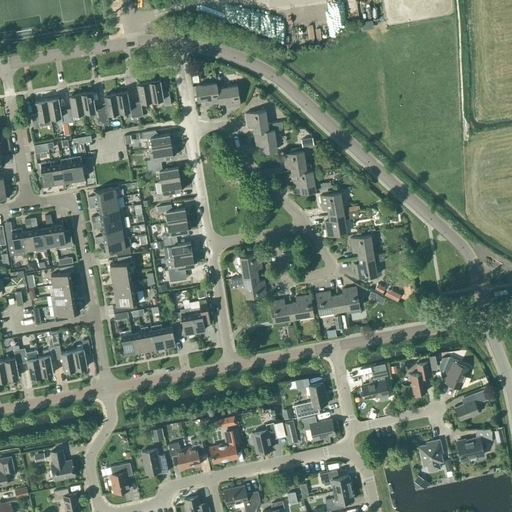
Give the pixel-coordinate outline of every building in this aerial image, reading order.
[(157,99),(158,102),(164,101),(164,105),(171,103),(168,91),(162,92),(160,79),(148,81),(152,100),(157,99)] [(137,83),(140,102),(135,103),(137,116),(142,115),(140,102),(152,100),(148,81),(137,83)] [(205,105),(220,103),(218,88),(217,88),(216,82),(196,86),(198,101),(204,100),(205,105)] [(240,105),(237,85),(218,88),(220,103),(225,102),(226,107),(240,105)] [(95,110),(92,91),(81,93),(84,112),(95,110),(97,122),(103,121),(101,109),(95,110)] [(127,91),(115,93),(119,112),(130,110),(131,116),(137,116),(135,103),(129,104),(127,91)] [(69,95),(71,106),(65,107),(68,121),(73,120),(72,114),(84,112),(81,93),(69,95)] [(106,108),(101,109),(103,121),(108,120),(107,114),(119,112),(115,93),(104,95),(106,108)] [(55,117),(56,122),(62,121),(62,122),(68,121),(65,107),(60,108),(58,97),(46,99),(50,118),(55,117)] [(40,126),(38,120),(50,118),(46,99),(35,101),(37,114),(31,115),(33,127),(40,126)] [(252,126),(253,132),(268,130),(282,127),(281,121),(267,124),(265,110),(245,113),(247,127),(252,126)] [(274,129),(268,130),(253,132),(256,146),(261,145),(262,152),(277,149),(274,129)] [(147,137),(148,149),(171,145),(169,133),(156,136),(155,130),(142,132),(143,138),(147,137)] [(77,137),(78,143),(91,141),(90,135),(77,137)] [(312,137),(300,139),(302,146),(313,144),(312,137)] [(0,144),(3,144),(4,150),(10,149),(8,138),(3,139),(0,139),(0,144)] [(48,148),(47,145),(47,142),(33,145),(35,153),(48,151),(48,148)] [(160,159),(173,157),(171,145),(148,149),(152,148),(153,154),(149,155),(150,160),(146,161),(147,166),(161,164),(160,159)] [(285,168),(291,167),(292,174),(306,171),(303,150),(283,154),(285,168)] [(71,161),(74,180),(84,178),(81,160),(80,155),(70,157),(71,161)] [(71,161),(70,161),(70,157),(60,159),(61,163),(64,181),(74,180),(71,161)] [(61,163),(57,164),(57,160),(50,161),(51,165),(54,183),(64,181),(61,163)] [(43,185),(54,183),(51,165),(50,161),(40,163),(43,185)] [(178,167),(162,169),(161,164),(147,166),(148,172),(159,170),(160,182),(180,178),(178,167)] [(315,190),(312,170),(306,171),(292,174),(294,187),(299,186),(300,193),(315,190)] [(181,190),(180,178),(160,182),(162,193),(155,194),(156,200),(169,198),(169,192),(181,190)] [(88,202),(94,201),(98,201),(98,200),(116,197),(120,196),(118,186),(96,190),(97,195),(88,197),(88,202)] [(327,209),(328,215),(343,213),(340,192),(320,195),(322,210),(327,209)] [(118,207),(116,197),(98,200),(98,201),(100,210),(118,207)] [(165,211),(167,223),(186,219),(184,208),(171,210),(171,204),(157,206),(158,212),(165,211)] [(118,207),(100,210),(101,215),(91,217),(92,222),(123,217),(122,206),(118,207)] [(326,236),(347,232),(343,213),(328,215),(329,220),(324,221),(326,236)] [(44,215),(46,227),(42,228),(45,246),(55,244),(52,226),(50,214),(44,215)] [(35,217),(30,218),(35,248),(36,252),(46,250),(45,246),(42,228),(37,229),(35,217)] [(103,226),(103,230),(125,227),(123,217),(92,222),(93,228),(103,226)] [(25,224),(27,230),(22,231),(25,249),(35,248),(30,218),(24,218),(25,224)] [(162,235),(163,241),(176,238),(175,233),(188,231),(186,219),(167,223),(169,234),(162,235)] [(55,244),(56,248),(72,246),(69,229),(63,230),(62,224),(52,226),(55,244)] [(127,237),(127,236),(125,227),(103,230),(104,235),(94,237),(95,243),(102,241),(127,237)] [(26,253),(25,249),(22,231),(12,233),(11,229),(5,230),(10,256),(26,253)] [(357,251),(359,257),(373,255),(370,234),(350,238),(352,252),(357,251)] [(130,245),(129,238),(127,236),(127,237),(102,241),(104,251),(103,251),(103,252),(116,249),(117,255),(130,253),(129,247),(130,245)] [(177,244),(176,238),(163,241),(164,246),(171,245),(173,256),(192,253),(190,242),(177,244)] [(164,248),(162,240),(155,241),(157,249),(164,248)] [(181,267),(194,265),(192,253),(173,256),(175,268),(167,269),(168,275),(182,273),(181,267)] [(239,257),(242,276),(257,274),(256,268),(262,268),(259,253),(239,257)] [(386,253),(373,255),(375,262),(384,260),(384,256),(386,256),(386,253)] [(109,264),(111,275),(129,271),(127,261),(131,260),(130,255),(117,257),(118,263),(109,264)] [(356,278),(377,275),(375,262),(373,255),(359,257),(359,263),(354,264),(356,278)] [(51,274),(52,284),(71,282),(69,271),(74,271),(73,265),(60,267),(60,273),(51,274)] [(113,285),(131,281),(129,271),(111,275),(113,285)] [(257,274),(242,276),(242,277),(231,279),(232,285),(243,283),(246,297),(266,294),(264,279),(258,280),(257,274)] [(113,285),(114,295),(136,291),(135,285),(132,286),(131,281),(113,285)] [(81,284),(71,286),(71,282),(52,284),(54,295),(82,290),(81,284)] [(342,294),(336,295),(339,310),(359,307),(356,286),(341,289),(342,294)] [(384,294),(396,300),(399,294),(387,288),(384,294)] [(82,290),(54,295),(50,295),(52,305),(74,301),(73,297),(83,295),(82,290)] [(15,292),(17,305),(23,304),(20,291),(15,292)] [(138,301),(136,291),(114,295),(116,305),(112,306),(113,311),(136,307),(135,302),(138,301)] [(319,313),(339,310),(336,295),(331,296),(330,291),(315,293),(319,313)] [(371,291),(368,296),(375,300),(378,294),(371,291)] [(295,297),(296,302),(290,303),(293,318),(313,315),(309,294),(295,297)] [(269,301),(273,321),(293,318),(290,303),(284,304),(284,298),(269,301)] [(205,329),(204,323),(209,322),(205,299),(199,301),(200,307),(190,309),(195,331),(205,329)] [(67,313),(76,312),(74,301),(52,305),(55,321),(68,319),(67,313)] [(249,306),(243,314),(248,318),(255,311),(249,306)] [(174,312),(176,321),(178,334),(195,331),(190,309),(190,307),(179,309),(180,311),(174,312)] [(114,314),(115,319),(128,317),(127,311),(114,314)] [(349,327),(347,314),(341,315),(343,328),(349,327)] [(342,328),(340,315),(333,316),(336,329),(342,328)] [(173,335),(178,334),(176,321),(171,322),(171,325),(161,327),(165,346),(175,344),(173,335)] [(165,346),(161,327),(160,324),(150,326),(151,329),(155,348),(165,346)] [(294,325),(286,326),(289,341),(296,339),(294,325)] [(151,329),(148,330),(147,326),(140,327),(141,331),(145,350),(155,348),(151,329)] [(134,351),(131,333),(130,329),(120,331),(121,335),(124,353),(134,351)] [(145,350),(141,331),(131,333),(134,351),(145,350)] [(77,349),(72,350),(75,369),(87,366),(84,354),(90,352),(88,339),(82,340),(83,344),(76,345),(77,349)] [(64,371),(75,369),(72,350),(60,352),(59,344),(53,346),(56,359),(61,358),(64,371)] [(51,360),(56,359),(53,346),(48,347),(48,349),(42,350),(43,355),(38,356),(42,375),(53,373),(51,360)] [(27,361),(30,377),(42,375),(38,356),(27,358),(25,348),(19,349),(22,362),(27,361)] [(16,363),(22,362),(19,349),(14,350),(15,357),(4,360),(7,378),(19,376),(16,363)] [(445,382),(460,388),(468,368),(465,366),(464,367),(456,364),(458,360),(449,356),(443,370),(449,372),(445,382)] [(426,391),(424,377),(430,376),(427,361),(416,363),(418,372),(410,374),(413,393),(426,391)] [(387,393),(388,393),(384,376),(387,375),(386,369),(371,372),(373,378),(369,379),(370,383),(361,385),(364,398),(379,395),(380,400),(388,398),(387,393)] [(294,405),(296,417),(319,412),(317,405),(328,403),(326,394),(325,395),(322,382),(308,385),(312,401),(294,405)] [(478,412),(475,404),(488,398),(484,389),(463,397),(465,403),(455,407),(460,419),(478,412)] [(290,407),(282,409),(284,419),(292,417),(290,407)] [(234,414),(222,416),(224,426),(236,423),(234,414)] [(320,439),(320,437),(335,434),(331,419),(316,422),(315,415),(301,418),(303,430),(310,428),(313,441),(320,439)] [(266,429),(252,432),(253,436),(251,436),(250,437),(248,439),(249,442),(251,443),(253,443),(254,443),(256,452),(271,448),(269,439),(277,438),(273,422),(265,424),(266,429)] [(295,436),(292,422),(284,424),(287,438),(295,436)] [(237,456),(234,444),(240,443),(237,428),(226,431),(227,436),(225,439),(227,444),(220,446),(218,445),(210,447),(213,461),(237,456)] [(491,439),(491,440),(492,440),(491,428),(475,429),(476,437),(471,438),(472,440),(465,442),(465,439),(457,441),(459,449),(458,450),(458,451),(461,462),(468,460),(468,458),(483,455),(481,446),(482,445),(481,442),(491,439)] [(501,429),(493,431),(497,444),(504,442),(501,429)] [(151,432),(153,439),(163,437),(161,430),(151,432)] [(190,439),(192,446),(186,448),(190,466),(200,464),(198,454),(204,453),(201,436),(190,439)] [(427,471),(440,468),(439,462),(442,461),(440,453),(442,452),(439,439),(426,442),(426,444),(418,446),(423,465),(426,465),(427,471)] [(180,468),(190,466),(186,448),(179,449),(178,441),(168,444),(171,455),(177,454),(180,468)] [(160,470),(160,473),(168,471),(164,454),(157,455),(156,448),(141,451),(146,473),(160,470)] [(50,463),(54,480),(74,476),(71,459),(65,460),(62,449),(50,451),(53,463),(50,463)] [(45,460),(44,452),(33,454),(35,462),(45,460)] [(0,484),(8,483),(6,475),(14,473),(11,456),(0,458),(0,484)] [(129,489),(126,475),(132,474),(130,462),(110,466),(112,473),(110,474),(114,492),(129,489)] [(331,483),(333,491),(350,487),(348,475),(335,477),(334,470),(319,473),(321,481),(323,480),(324,485),(331,483)] [(224,490),(227,504),(243,501),(245,511),(251,511),(253,511),(259,499),(257,491),(246,494),(244,485),(224,490)] [(14,490),(16,497),(28,495),(26,487),(14,490)] [(341,502),(353,499),(350,487),(333,491),(334,497),(325,499),(327,510),(342,507),(341,502)] [(63,498),(66,511),(77,511),(80,511),(76,493),(69,494),(67,488),(53,491),(55,499),(63,498)] [(287,493),(289,502),(296,500),(294,491),(287,493)] [(186,511),(208,511),(206,501),(199,503),(198,495),(184,498),(186,511)] [(0,511),(12,511),(11,506),(18,505),(17,500),(0,503),(0,511)] [(283,511),(282,507),(284,507),(282,500),(271,503),(270,509),(262,511),(283,511)]
